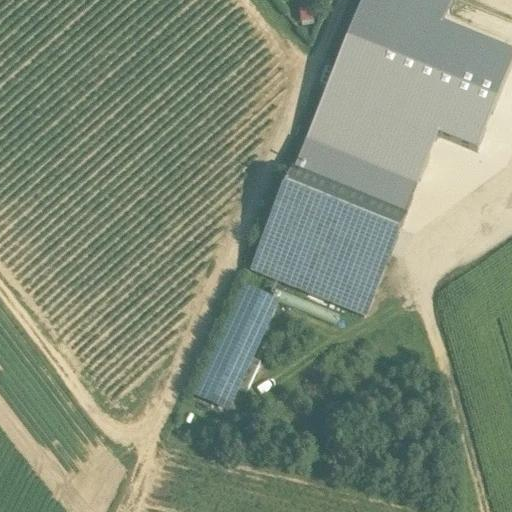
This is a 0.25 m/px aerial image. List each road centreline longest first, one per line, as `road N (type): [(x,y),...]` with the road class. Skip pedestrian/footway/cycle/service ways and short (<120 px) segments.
road 1 (track): [(347,0),(177,384),(110,511)]
road 2 (track): [(511,230),(420,288),(417,299),(476,511)]
